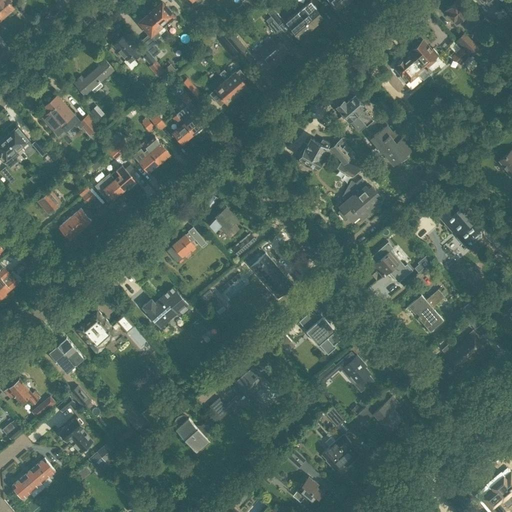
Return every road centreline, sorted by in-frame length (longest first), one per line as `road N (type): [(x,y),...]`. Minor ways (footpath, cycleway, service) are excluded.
road 1 (residential): [(224,161),(466,427)]
road 2 (residential): [(403,0),(224,161)]
road 3 (residential): [(68,287),(224,161)]
road 4 (residential): [(0,97),(113,0)]
road 5 (tertiary): [(371,511),(466,427)]
